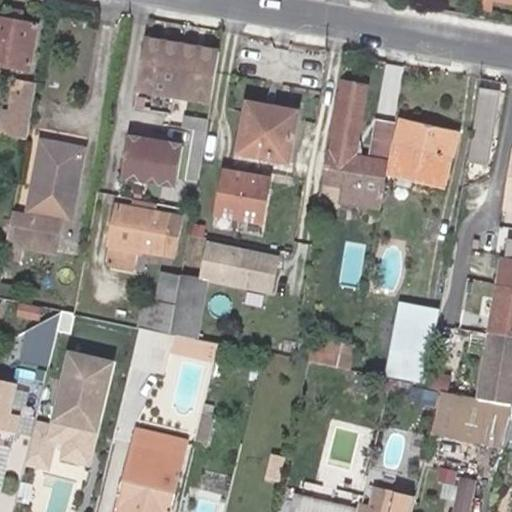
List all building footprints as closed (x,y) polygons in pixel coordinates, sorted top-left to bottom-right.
[(0,60),(31,66),(38,21),(21,19),(23,8),(12,5),(9,17),(0,15),(0,60)] [(212,99),(221,48),(148,36),(138,86),(212,99)] [(26,135),(36,79),(20,76),(19,84),(14,108),(9,132),(26,135)] [(331,151),(328,150),(323,179),(383,190),(388,161),(353,154),(366,84),(343,80),(331,151)] [(481,87),(468,160),(488,163),(501,90),(481,87)] [(253,100),(243,148),(291,158),(301,109),(253,100)] [(9,132),(14,108),(4,106),(0,129),(0,131),(9,132)] [(448,181),(458,131),(400,119),(391,171),(417,175),(448,181)] [(122,173),(177,182),(185,142),(129,132),(122,173)] [(72,220),(81,173),(76,172),(80,150),(41,142),(29,212),(12,209),(6,242),(22,244),(54,251),(60,218),(72,220)] [(76,172),(81,173),(85,151),(80,150),(76,172)] [(232,166),(228,212),(278,217),(282,170),(232,166)] [(166,250),(171,214),(152,211),(153,201),(137,198),(136,209),(116,206),(107,262),(134,267),(137,246),(166,250)] [(181,215),(171,214),(166,250),(174,252),(181,215)] [(282,255),(209,239),(200,279),(212,282),(274,295),(282,255)] [(511,240),(507,240),(505,253),(500,252),(496,281),(501,282),(511,283),(511,240)] [(22,244),(6,242),(4,254),(20,257),(22,244)] [(183,275),(182,271),(162,268),(156,298),(142,306),(138,324),(140,324),(148,326),(170,331),(183,275)] [(183,275),(170,331),(200,338),(212,282),(200,279),(183,275)] [(511,333),(511,283),(501,282),(492,331),(511,333)] [(408,349),(417,302),(402,300),(394,347),(408,349)] [(434,305),(417,302),(408,349),(403,376),(422,379),(434,305)] [(41,308),(22,303),(20,313),(39,317),(41,308)] [(31,317),(27,360),(58,364),(63,320),(31,317)] [(148,326),(140,324),(131,361),(140,363),(148,326)] [(170,331),(148,326),(140,363),(166,368),(171,347),(211,356),(214,340),(200,338),(170,331)] [(116,361),(70,350),(52,424),(35,420),(24,467),(51,473),(58,444),(65,445),(62,459),(91,466),(116,361)] [(335,373),(319,370),(316,382),(331,386),(335,373)] [(0,428),(3,429),(12,385),(0,382),(0,428)] [(511,420),(511,403),(441,388),(431,429),(506,446),(509,434),(511,420)] [(166,511),(184,436),(137,425),(116,511),(166,511)] [(0,485),(9,445),(0,442),(0,485)] [(278,478),(284,455),(272,451),(266,476),(278,478)] [(467,511),(475,478),(460,474),(451,511),(467,511)] [(407,511),(412,494),(394,490),(373,485),(368,502),(360,500),(356,511),(407,511)] [(350,511),(352,505),(296,490),(291,511),(350,511)]
